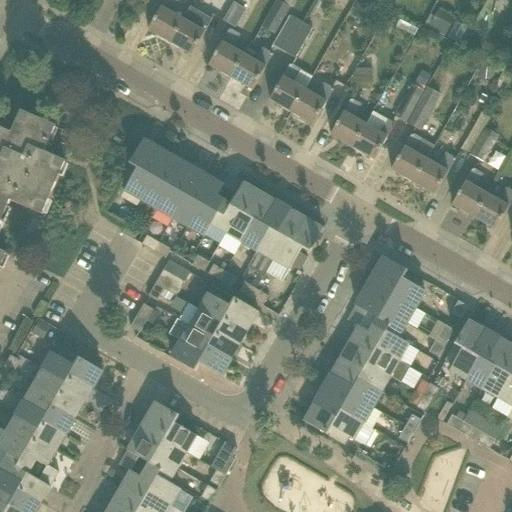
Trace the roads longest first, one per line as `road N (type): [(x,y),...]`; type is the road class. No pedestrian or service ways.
road 1 (residential): [(359,202),(12,6)]
road 2 (residential): [(155,366),(214,401),(239,401),(359,202)]
road 3 (residential): [(511,294),(359,202)]
road 4 (residential): [(155,366),(78,321),(124,247)]
road 5 (residential): [(65,511),(138,375),(155,366)]
